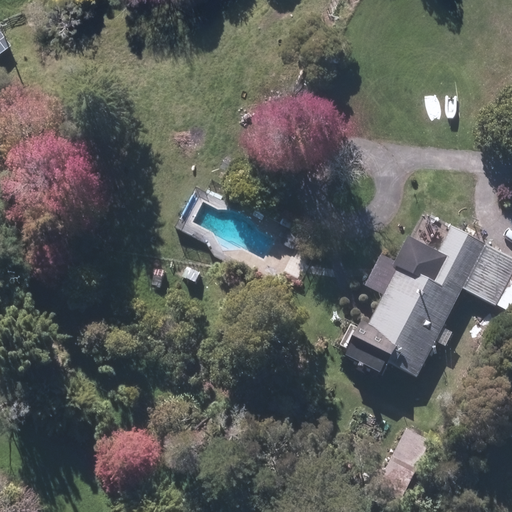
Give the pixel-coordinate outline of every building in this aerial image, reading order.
[(0,57),(10,50),(0,36),(0,57)] [(387,367),(416,382),(462,294),(494,311),(511,276),(511,262),(452,231),(438,257),(408,242),(396,265),(382,258),(365,290),(383,300),(369,328),(362,325),(357,334),(349,330),(339,351),(346,355),(343,361),(380,380),(387,367)] [(428,251),(435,252),(440,248),(441,242),(438,236),(431,235),(425,239),(424,246),(428,251)] [(315,261),(295,251),(281,280),(300,290),(315,261)] [(375,493),(399,505),(430,446),(420,441),(423,434),(412,429),(409,434),(407,433),(375,493)]
